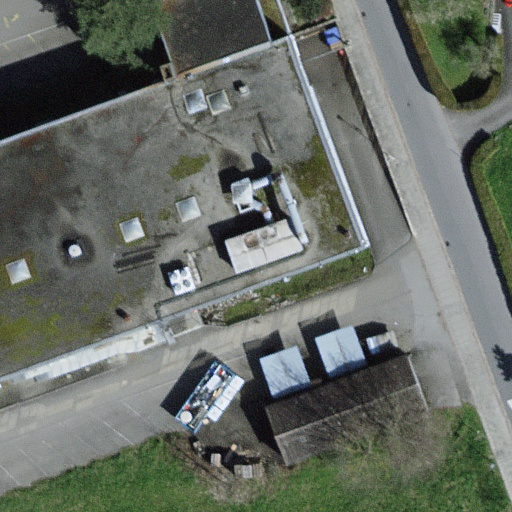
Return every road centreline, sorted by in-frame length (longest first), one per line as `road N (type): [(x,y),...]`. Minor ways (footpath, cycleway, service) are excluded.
road 1 (residential): [(511,372),(425,147)]
road 2 (residential): [(425,147),(370,0)]
